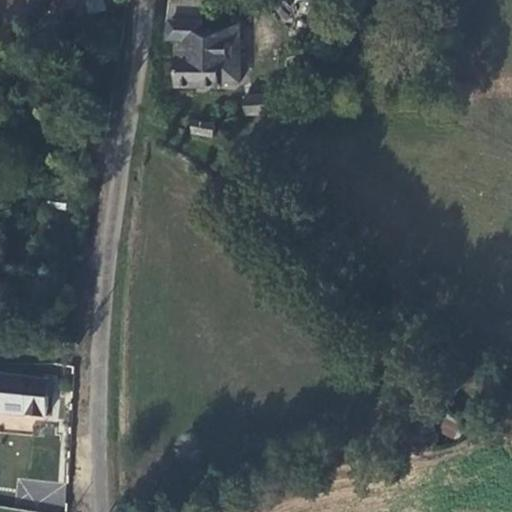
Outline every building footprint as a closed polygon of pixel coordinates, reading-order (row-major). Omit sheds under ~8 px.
[(205,1),(169,1),(167,21),(173,21),(173,41),(181,41),(179,85),(222,85),(222,80),(242,79),(241,36),(205,37),(205,20),(205,1)] [(241,20),(205,20),(205,37),(241,36),(241,20)] [(246,111),(266,112),(266,109),(271,108),(271,102),(267,103),(267,99),(246,99),(246,111)] [(196,125),(195,133),(214,135),(216,128),(196,125)] [(20,380),(0,378),(0,414),(18,416),(20,380)] [(19,504),(47,499),(44,483),(16,488),(19,504)]
